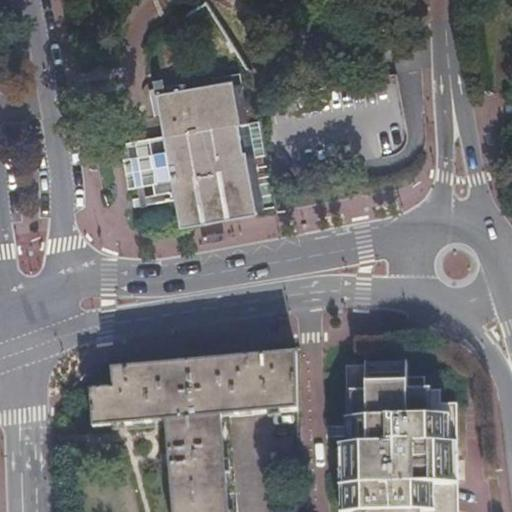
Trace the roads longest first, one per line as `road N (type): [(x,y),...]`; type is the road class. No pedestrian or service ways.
road 1 (primary): [(19,353),(226,306),(419,286)]
road 2 (primary): [(413,229),(218,268),(111,278),(30,310)]
road 3 (secondary): [(30,310),(63,277),(61,197),(45,105)]
road 4 (residential): [(30,511),(19,353)]
road 5 (residential): [(485,226),(452,99)]
